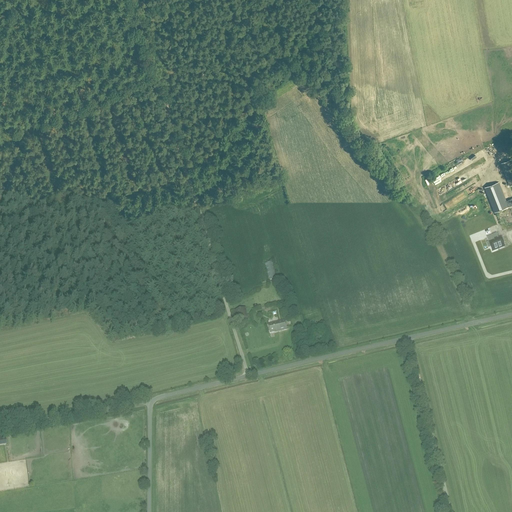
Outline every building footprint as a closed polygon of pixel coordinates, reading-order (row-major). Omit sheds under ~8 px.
[(511,184),(511,158),(500,164),(509,186),(511,184)] [(440,176),(445,173),(444,172),(432,178),(434,183),(441,180),(440,176)] [(511,198),(506,201),(499,182),(485,187),(494,212),(511,205),(511,198)] [(461,199),(457,194),(445,203),(448,208),(461,199)] [(492,251),(504,247),(503,243),(504,242),(502,237),(498,238),(496,234),(487,237),(488,242),(486,243),(488,248),(490,247),(492,251)] [(273,262),(265,264),(269,280),(276,278),(273,262)] [(259,295),(260,301),(271,298),(270,292),(259,295)] [(250,314),(247,315),(245,308),(234,311),(237,322),(251,318),(250,314)] [(273,323),(268,325),(269,333),(280,331),(287,329),(285,320),(273,323)]
